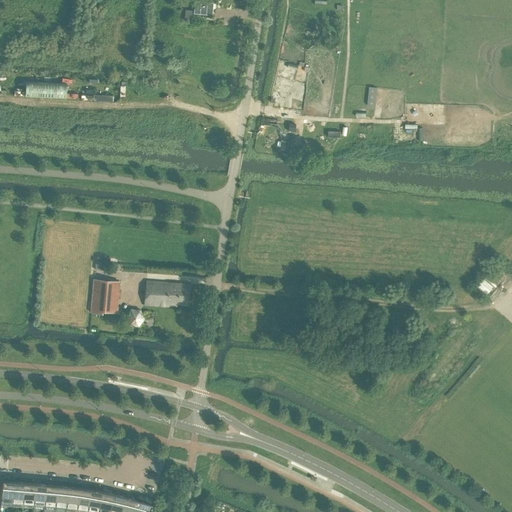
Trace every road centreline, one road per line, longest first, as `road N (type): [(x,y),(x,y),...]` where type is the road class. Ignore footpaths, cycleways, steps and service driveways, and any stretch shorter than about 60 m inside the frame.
road 1 (track): [(217,285),(410,307),(511,299)]
road 2 (track): [(0,99),(168,102),(243,123)]
road 3 (unclassified): [(228,200),(0,169)]
road 4 (unclassified): [(197,407),(228,200)]
road 5 (unclassified): [(228,200),(263,0)]
road 6 (tertiary): [(197,407),(99,383),(0,374)]
road 7 (tertiary): [(0,394),(195,428)]
road 8 (track): [(245,109),(412,121)]
road 9 (residential): [(145,482),(0,461)]
road 10 (tertiary): [(394,511),(266,443)]
